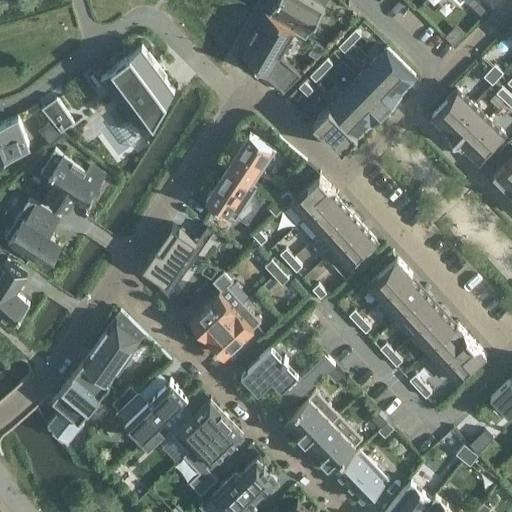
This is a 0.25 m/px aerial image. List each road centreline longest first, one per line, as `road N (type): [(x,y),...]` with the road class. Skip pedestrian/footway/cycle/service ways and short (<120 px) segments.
road 1 (residential): [(352,511),(119,277)]
road 2 (residential): [(0,107),(33,93),(140,16),(156,21),(239,102)]
road 3 (residential): [(498,338),(346,173)]
road 4 (residential): [(239,102),(119,277)]
road 5 (residential): [(119,277),(61,364),(0,418)]
road 6 (residential): [(409,109),(511,4)]
road 7 (residential): [(511,211),(409,109)]
road 8 (residential): [(346,173),(266,103),(239,102)]
